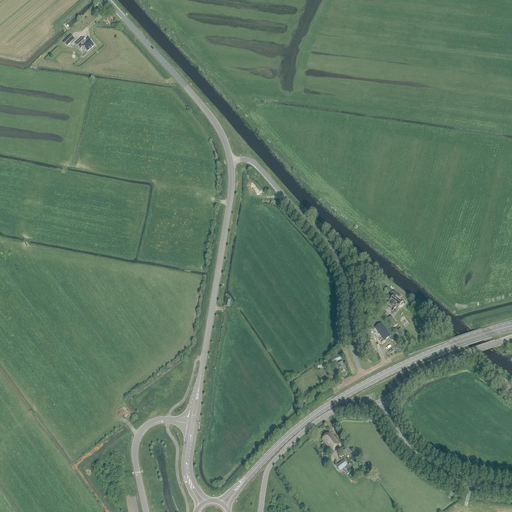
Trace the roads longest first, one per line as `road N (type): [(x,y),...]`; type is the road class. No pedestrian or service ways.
road 1 (primary): [(246,478),(298,426),(350,391),(511,325)]
road 2 (unclassified): [(361,374),(346,281),(332,251),(252,161),(229,161)]
road 3 (secondary): [(229,161),(200,376)]
road 4 (secondary): [(107,0),(211,117),(229,161)]
road 5 (unclassified): [(260,511),(267,469),(295,438),(336,409),(379,400)]
road 6 (unclassified): [(511,490),(462,483),(432,468),(400,438),(379,400)]
road 7 (unclassified): [(379,400),(433,363),(511,337)]
road 8 (tertiary): [(145,511),(135,436),(154,420),(189,423)]
